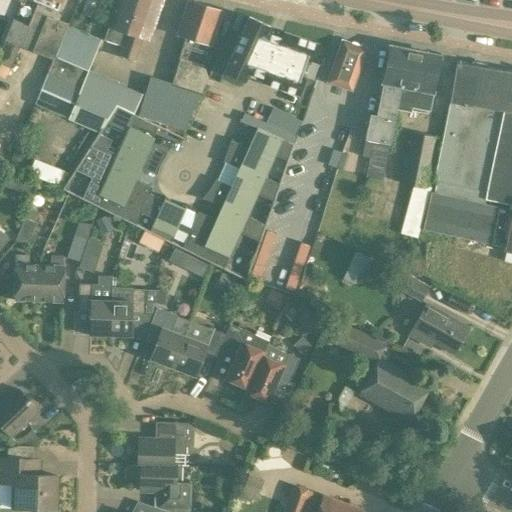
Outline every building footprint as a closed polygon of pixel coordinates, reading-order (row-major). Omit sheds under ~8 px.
[(60,0),(33,0),(33,1),(57,10),(60,0)] [(163,0),(116,0),(106,31),(103,41),(122,47),(120,55),(135,60),(142,40),(149,42),(163,0)] [(134,80),(127,104),(142,108),(140,115),(185,130),(209,77),(203,66),(220,12),(187,1),(177,34),(186,37),(179,59),(181,59),(172,84),(150,78),(148,84),(134,80)] [(28,24),(20,46),(52,59),(53,58),(59,44),(66,26),(67,25),(33,11),(28,24)] [(282,32),(270,28),(269,28),(269,27),(248,17),(223,72),(245,82),(247,76),(248,77),(262,82),(263,82),(262,83),(298,95),(305,76),(303,75),(308,61),(310,62),(316,43),(283,31),(283,32),(282,32)] [(20,46),(28,24),(14,18),(0,50),(0,64),(9,68),(11,69),(20,46)] [(59,44),(53,58),(85,71),(98,40),(66,26),(59,44)] [(365,50),(342,42),(328,83),(350,91),(365,50)] [(365,178),(382,181),(396,108),(400,86),(398,86),(400,78),(409,80),(415,52),(389,47),(382,83),(383,83),(376,117),(369,115),(362,157),(369,158),(365,178)] [(400,86),(396,108),(426,114),(427,109),(431,92),(431,93),(437,66),(439,57),(415,52),(409,80),(400,78),(398,86),(400,86)] [(53,58),(52,59),(34,103),(69,118),(81,90),(110,102),(118,84),(85,71),(53,58)] [(511,71),(455,63),(455,64),(455,67),(450,104),(433,182),(436,183),(434,194),(511,210),(511,71)] [(9,68),(0,64),(0,77),(6,80),(11,69),(9,68)] [(116,106),(105,123),(127,132),(116,155),(116,156),(140,166),(139,167),(155,174),(155,175),(156,175),(157,173),(157,170),(159,166),(160,164),(161,162),(162,159),(164,157),(166,154),(165,153),(165,154),(148,147),(157,126),(116,106)] [(258,128),(257,130),(249,149),(232,141),(232,140),(231,139),(223,163),(224,163),(224,162),(240,169),(240,168),(263,179),(264,178),(274,155),(287,161),(293,144),(258,128)] [(435,138),(412,132),(402,184),(413,186),(400,234),(417,239),(430,187),(425,187),(435,138)] [(116,155),(91,144),(81,159),(109,171),(94,206),(116,217),(127,191),(146,199),(148,194),(149,194),(152,188),(133,180),(139,167),(140,166),(116,156),(116,155)] [(30,176),(60,183),(64,168),(34,160),(30,176)] [(240,168),(240,169),(231,188),(216,181),(216,180),(215,179),(214,181),(212,185),(209,190),(206,193),(203,197),(201,199),(202,200),(203,199),(222,208),(222,207),(246,218),(246,217),(256,194),(273,202),(279,185),(264,178),(263,179),(240,168)] [(10,172),(5,185),(18,189),(23,176),(10,172)] [(185,210),(149,194),(148,194),(146,199),(127,191),(116,217),(135,226),(140,213),(155,219),(149,233),(170,243),(176,229),(188,234),(182,249),(201,258),(212,233),(193,224),(190,229),(179,224),(185,210)] [(430,193),(422,230),(506,249),(507,249),(511,249),(511,210),(434,194),(430,193)] [(198,212),(193,224),(212,233),(201,258),(223,269),(239,233),(259,242),(265,225),(246,217),(246,218),(222,207),(222,208),(216,221),(198,212)] [(24,220),(33,223),(36,215),(27,212),(24,220)] [(15,242),(27,246),(35,224),(33,223),(24,220),(15,242)] [(0,249),(9,238),(0,230),(0,249)] [(162,242),(143,233),(139,243),(157,252),(162,242)] [(67,259),(79,263),(87,240),(75,236),(67,259)] [(88,237),(78,267),(92,272),(103,242),(88,237)] [(321,243),(315,240),(308,256),(315,259),(321,243)] [(408,271),(422,275),(431,245),(417,241),(408,271)] [(174,248),(169,259),(201,275),(206,264),(174,248)] [(381,265),(355,253),(343,279),(354,284),(359,275),(366,272),(375,277),(381,265)] [(37,303),(39,266),(29,266),(29,256),(17,255),(17,266),(15,266),(13,302),(37,303)] [(50,256),(50,267),(39,266),(37,303),(62,303),(63,267),(62,267),(63,257),(50,256)] [(421,303),(429,288),(408,275),(399,291),(421,303)] [(89,335),(110,336),(111,301),(111,289),(113,289),(113,276),(99,276),(98,284),(79,283),(78,311),(90,312),(89,335)] [(111,289),(111,301),(110,336),(131,337),(132,314),(152,316),(154,304),(156,291),(113,289),(111,289)] [(154,304),(163,305),(165,293),(156,292),(154,304)] [(451,296),(446,305),(467,315),(472,306),(451,296)] [(453,355),(468,328),(426,304),(408,335),(424,344),(426,340),(453,355)] [(149,359),(172,367),(190,321),(156,308),(147,331),(158,336),(149,359)] [(224,334),(190,321),(172,367),(195,376),(204,353),(216,357),(224,335),(224,334)] [(328,346),(330,342),(376,364),(359,396),(409,423),(429,387),(379,360),(386,344),(336,322),(334,328),(326,326),(323,335),(320,334),(317,342),(328,346)] [(246,393),(268,342),(229,324),(225,335),(224,335),(216,357),(218,358),(211,374),(246,389),(245,392),(246,393)] [(293,347),(301,356),(311,347),(302,339),(293,347)] [(268,342),(246,393),(267,402),(268,401),(282,407),(294,384),(289,382),(299,360),(267,346),(269,342),(268,342)] [(0,427),(10,438),(38,412),(17,389),(0,404),(0,427)] [(172,467),(172,466),(173,455),(185,455),(187,424),(175,424),(174,435),(159,435),(158,440),(138,439),(137,465),(172,467)] [(352,439),(349,448),(382,459),(388,444),(374,439),(371,446),(352,439)] [(7,459),(33,460),(33,447),(17,446),(7,449),(7,459)] [(243,458),(235,454),(231,462),(239,465),(243,458)] [(0,483),(0,484),(0,496),(0,507),(55,510),(57,475),(32,475),(33,460),(7,459),(0,458),(0,483)] [(190,510),(191,483),(175,482),(176,467),(172,466),(172,467),(137,465),(141,466),(139,491),(156,492),(156,497),(158,497),(158,508),(190,510)] [(259,490),(245,485),(241,495),(255,501),(259,490)] [(303,511),(311,492),(293,486),(283,511),(360,511),(361,511),(322,496),(316,511),(303,511)]
